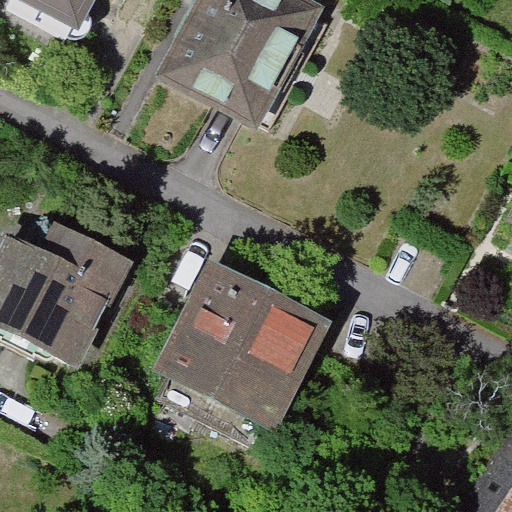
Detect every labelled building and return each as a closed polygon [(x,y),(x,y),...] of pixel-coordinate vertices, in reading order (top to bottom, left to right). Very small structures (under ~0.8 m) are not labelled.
[(86,0),(30,0),(74,23),(86,0)] [(329,27),(277,0),(221,0),(172,92),(267,142),(329,27)] [(122,267),(55,232),(40,262),(3,243),(0,249),(0,326),(73,363),(122,267)] [(324,328),(213,272),(163,370),(274,426),(324,328)] [(511,511),(511,445),(466,511),(511,511)]
